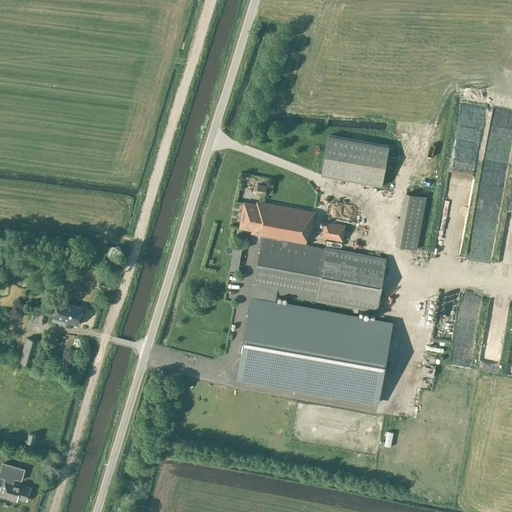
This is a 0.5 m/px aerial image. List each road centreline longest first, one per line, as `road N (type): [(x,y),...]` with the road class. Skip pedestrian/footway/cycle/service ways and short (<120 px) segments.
road 1 (track): [(210,0),(52,511)]
road 2 (unclassified): [(97,511),(254,0)]
